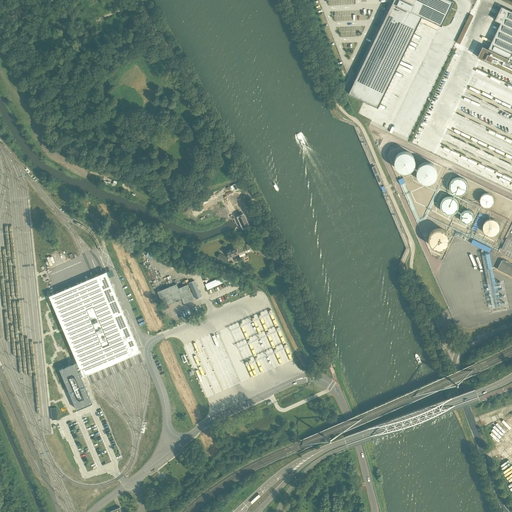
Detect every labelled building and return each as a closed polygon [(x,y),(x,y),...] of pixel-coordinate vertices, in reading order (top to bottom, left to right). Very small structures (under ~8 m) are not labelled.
[(348,92),(348,93),(358,98),(364,101),(373,105),(375,106),(378,107),(386,90),(389,83),(404,53),(416,29),(419,22),(419,21),(421,17),(422,16),(426,19),(440,25),(441,26),(442,24),(442,23),(452,3),(453,1),(450,0),(393,0),(393,2),(392,2),(382,23),(381,25),(372,43),(367,54),(366,56),(365,58),(357,74),(349,90),(348,92)] [(511,72),(511,11),(501,6),(494,20),(498,21),(501,23),(502,23),(502,24),(490,49),(487,48),(482,45),(477,56),(489,62),(511,72)] [(397,154),(397,155),(396,155),(395,156),(395,157),(395,158),(394,159),(394,160),(394,161),(394,162),(394,163),(394,164),(395,165),(395,166),(395,167),(396,167),(396,168),(397,169),(398,169),(398,170),(399,170),(400,171),(401,171),(402,171),(403,172),(404,172),(405,172),(406,172),(407,171),(408,171),(409,171),(410,170),(411,169),(412,169),(412,168),(413,167),(413,166),(414,166),(414,165),(414,164),(414,163),(415,162),(415,161),(414,160),(414,159),(414,158),(413,157),(413,156),(412,155),(411,154),(411,153),(410,153),(409,152),(408,152),(407,152),(407,151),(406,151),(405,151),(404,151),(403,151),(402,151),(401,152),(400,152),(399,152),(399,153),(398,153),(397,154)] [(418,166),(417,167),(417,168),(417,169),(416,170),(416,171),(416,172),(416,173),(416,174),(416,175),(417,175),(417,176),(417,177),(418,178),(418,179),(419,179),(420,180),(420,181),(421,181),(422,182),(423,182),(424,182),(425,182),(425,183),(426,183),(427,183),(428,183),(429,182),(430,182),(431,182),(432,182),(432,181),(433,181),(434,180),(435,179),(436,178),(436,177),(437,176),(437,175),(437,174),(437,173),(437,172),(437,171),(437,170),(437,169),(437,168),(436,167),(436,166),(435,166),(435,165),(434,164),(433,164),(433,163),(432,163),(431,162),(430,162),(429,162),(428,162),(427,161),(426,161),(425,162),(424,162),(423,162),(422,163),(421,163),(420,164),(419,165),(418,165),(418,166)] [(372,167),(378,182),(381,180),(375,166),(372,167)] [(465,181),(465,180),(464,180),(464,179),(463,179),(462,178),(461,177),(460,177),(459,177),(458,177),(457,177),(456,177),(455,177),(454,178),(453,178),(453,179),(452,179),(451,180),(450,181),(450,182),(449,183),(449,184),(449,185),(449,186),(449,187),(449,188),(450,189),(450,190),(450,191),(451,191),(451,192),(452,193),(453,193),(453,194),(454,194),(455,194),(456,195),(457,195),(458,195),(459,195),(460,195),(461,194),(462,194),(463,193),(464,193),(464,192),(465,192),(465,191),(466,190),(466,189),(467,188),(467,187),(467,186),(467,185),(467,184),(466,183),(466,182),(466,181),(465,181)] [(488,193),(487,193),(486,193),(485,193),(484,193),(483,194),(482,195),(481,196),(480,197),(480,198),(480,199),(480,200),(480,201),(480,202),(481,203),(481,204),(482,204),(482,205),(483,205),(484,206),(485,206),(486,206),(487,206),(488,206),(489,205),(490,205),(491,204),(492,203),(492,202),(493,201),(493,200),(493,199),(493,198),(492,197),(492,196),(491,195),(490,194),(489,194),(489,193),(488,193)] [(458,207),(458,206),(458,205),(458,204),(458,203),(457,202),(457,201),(457,200),(456,200),(456,199),(455,198),(454,198),(454,197),(453,197),(452,197),(451,197),(450,196),(449,196),(448,196),(447,197),(446,197),(445,197),(445,198),(444,198),(443,199),(442,200),(441,201),(441,202),(441,203),(441,204),(440,204),(440,205),(441,206),(441,207),(441,208),(442,209),(442,210),(442,211),(443,211),(444,212),(445,213),(446,213),(447,213),(447,214),(448,214),(449,214),(450,214),(451,214),(452,213),(453,213),(454,213),(454,212),(455,212),(456,211),(456,210),(457,210),(457,209),(457,208),(458,207)] [(462,221),(463,222),(464,222),(465,223),(466,223),(467,223),(468,223),(469,222),(470,222),(471,221),(472,220),(472,219),(473,218),(473,217),(473,216),(473,215),(473,214),(472,214),(472,213),(471,212),(470,211),(469,211),(469,210),(468,210),(467,210),(466,210),(465,210),(464,210),(463,211),(462,212),(461,213),(460,214),(460,215),(460,216),(460,217),(460,218),(460,219),(461,219),(461,220),(462,221)] [(248,225),(243,214),(238,216),(243,228),(248,225)] [(497,221),(496,220),(495,220),(495,219),(494,219),(493,219),(492,218),(491,218),(490,218),(489,219),(488,219),(487,219),(486,220),(485,220),(485,221),(484,222),(483,223),(483,224),(483,225),(483,226),(482,227),(483,228),(483,229),(483,230),(484,231),(485,232),(485,233),(486,233),(486,234),(487,234),(488,234),(489,235),(490,235),(491,235),(492,235),(493,235),(494,234),(495,234),(496,234),(496,233),(497,232),(498,231),(498,230),(499,230),(499,229),(499,228),(499,227),(499,226),(499,225),(499,224),(499,223),(498,223),(498,222),(497,221)] [(439,249),(440,249),(441,248),(442,248),(443,248),(443,247),(444,247),(445,246),(446,246),(446,245),(447,244),(448,243),(448,242),(448,241),(449,240),(449,239),(449,238),(449,237),(448,236),(448,235),(448,234),(447,233),(446,232),(446,231),(445,231),(444,230),(444,229),(443,229),(442,229),(441,228),(440,228),(439,228),(438,228),(437,228),(436,228),(435,229),(434,229),(433,230),(432,230),(432,231),(431,231),(430,232),(430,233),(429,233),(429,234),(429,235),(428,236),(428,237),(428,238),(428,239),(428,240),(429,241),(429,242),(429,243),(430,244),(430,245),(431,245),(431,246),(432,246),(433,247),(434,247),(434,248),(435,248),(436,248),(437,249),(438,249),(439,249)] [(501,249),(504,250),(509,240),(506,238),(501,249)] [(490,248),(471,239),(469,244),(481,249),(479,253),(486,257),(490,248)] [(236,247),(226,251),(228,257),(238,253),(237,250),(241,248),(240,245),(236,247)] [(228,257),(219,253),(217,257),(227,261),(228,257)] [(511,264),(502,259),(500,264),(498,269),(511,275),(511,264)] [(93,276),(49,295),(77,361),(60,369),(77,409),(92,403),(81,376),(88,373),(95,370),(101,368),(107,365),(114,362),(121,359),(127,357),(137,353),(140,351),(106,271),(103,272),(93,276)] [(205,283),(208,289),(228,280),(225,275),(205,283)] [(192,281),(189,282),(196,298),(199,297),(202,296),(195,280),(192,281)] [(184,303),(194,298),(188,284),(178,288),(176,283),(158,291),(164,306),(174,301),(182,298),(184,303)] [(157,335),(160,342),(166,339),(162,332),(157,335)] [(490,416),(493,422),(506,416),(504,411),(490,416)] [(493,427),(488,429),(494,446),(499,444),(493,427)]
